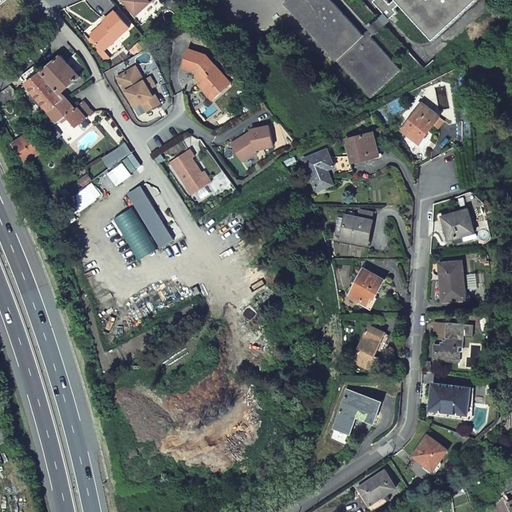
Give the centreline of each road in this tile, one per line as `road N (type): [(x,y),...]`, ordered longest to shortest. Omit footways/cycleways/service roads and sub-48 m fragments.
road 1 (residential): [(289,511),(383,448),(398,427),(410,387),(419,207),(429,181),(454,171)]
road 2 (motorway): [(91,511),(53,365),(0,216)]
road 3 (motorway): [(0,286),(66,511)]
road 4 (residential): [(45,9),(138,139)]
road 5 (residential): [(138,139),(201,254),(213,256)]
